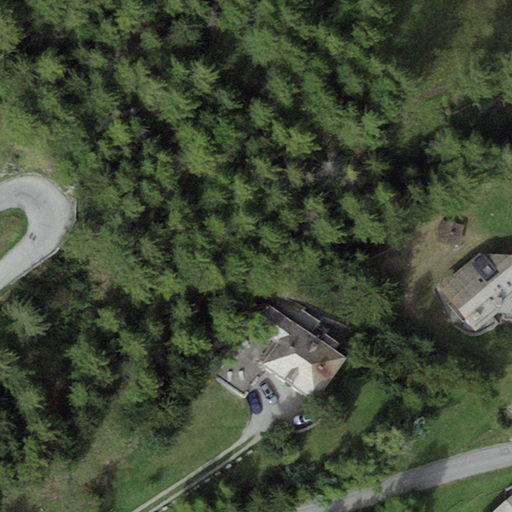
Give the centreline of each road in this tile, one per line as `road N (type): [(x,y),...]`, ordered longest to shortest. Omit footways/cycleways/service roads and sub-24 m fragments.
road 1 (residential): [(311,511),(511,453)]
road 2 (residential): [(0,199),(31,194),(49,213),(38,242),(0,274)]
